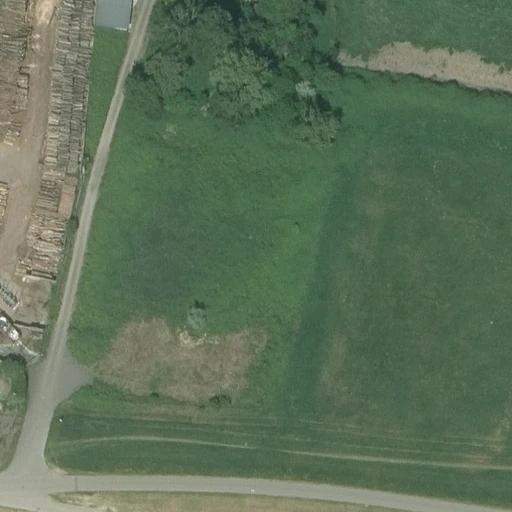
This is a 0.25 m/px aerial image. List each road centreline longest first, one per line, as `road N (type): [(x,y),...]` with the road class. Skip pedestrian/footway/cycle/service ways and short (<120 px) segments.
road 1 (unclassified): [(22,483),(146,0)]
road 2 (unclassified): [(463,511),(278,487),(22,483)]
